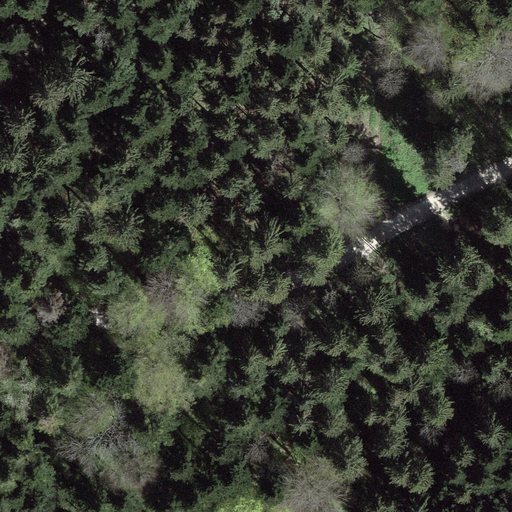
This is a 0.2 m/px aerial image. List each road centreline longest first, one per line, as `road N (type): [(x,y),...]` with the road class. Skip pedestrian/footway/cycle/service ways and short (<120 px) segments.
road 1 (unclassified): [(0,325),(155,314),(238,296),(511,163)]
road 2 (track): [(379,0),(374,229)]
